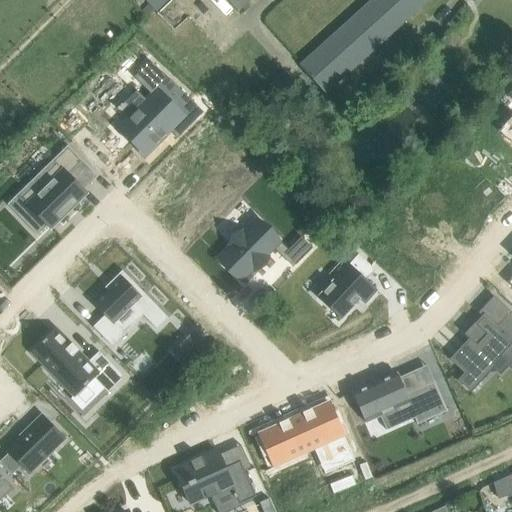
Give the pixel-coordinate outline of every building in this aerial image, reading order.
[(143,0),(154,11),(165,0),(143,0)] [(255,0),(226,0),(240,14),(255,0)] [(372,0),(297,67),(325,96),(429,0),(372,0)] [(128,120),(118,130),(144,156),(169,131),(170,132),(172,131),(177,136),(176,138),(177,139),(196,121),(187,113),(194,106),(175,87),(176,86),(169,79),(168,80),(150,61),(134,78),(142,86),(152,96),(128,120)] [(17,195),(7,205),(37,236),(47,226),(50,229),(86,194),(83,191),(69,176),(83,162),(67,146),(52,161),(55,165),(34,186),(30,182),(17,195)] [(101,149),(92,158),(108,174),(117,165),(101,149)] [(176,195),(161,209),(168,216),(169,215),(181,227),(206,202),(217,213),(249,181),(234,166),(221,179),(201,159),(172,188),(168,184),(167,185),(176,195)] [(449,161),(384,225),(395,236),(403,229),(416,243),(462,198),(466,203),(478,191),(449,161)] [(231,247),(219,259),(241,281),(253,269),(255,271),(268,258),(266,256),(273,248),(279,242),(257,221),(244,234),(242,232),(229,245),(231,247)] [(288,251),(284,254),(295,265),(296,266),(313,249),(301,237),(288,251)] [(334,281),(318,298),(341,320),(353,307),(354,307),(360,300),(365,304),(377,291),(366,281),(375,271),(358,255),(349,265),(344,260),(329,276),(334,281)] [(105,316),(93,327),(113,347),(125,335),(114,324),(133,305),(157,330),(168,318),(122,271),(111,282),(113,285),(93,305),(105,316)] [(470,341),(451,361),(466,374),(459,381),(471,392),(493,368),(491,366),(501,354),(511,363),(509,365),(511,367),(511,319),(507,315),(495,328),(483,317),(465,337),(470,341)] [(55,331),(32,353),(75,396),(93,377),(108,392),(124,377),(98,351),(87,363),(55,331)] [(397,374),(352,394),(365,423),(408,404),(417,424),(447,411),(434,382),(406,394),(397,374)] [(328,403),(259,434),(274,467),(276,466),(272,457),(285,451),(289,460),(325,444),(336,469),(354,461),(328,403)] [(0,462),(0,461),(0,464),(11,476),(20,468),(22,466),(29,473),(54,449),(64,439),(49,424),(42,417),(20,438),(7,451),(10,454),(1,463),(0,462)] [(217,452),(175,471),(191,506),(211,497),(232,488),(240,505),(253,499),(256,497),(245,471),(240,462),(225,469),(219,456),(217,452)] [(376,479),(368,461),(355,467),(363,485),(376,479)] [(511,475),(511,476),(493,484),(498,500),(511,495),(511,475)] [(0,477),(0,501),(12,490),(0,477)] [(259,503),(262,511),(274,511),(269,499),(259,503)]
